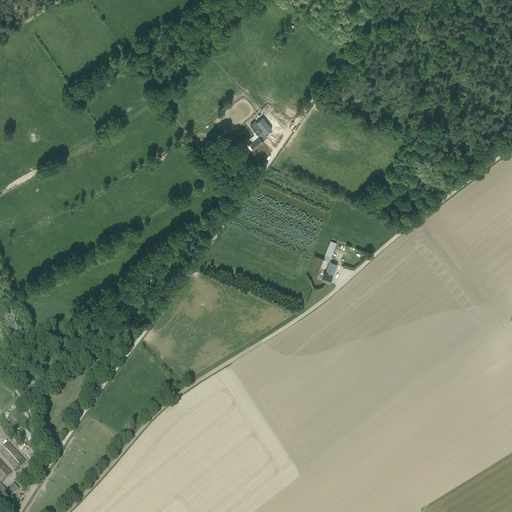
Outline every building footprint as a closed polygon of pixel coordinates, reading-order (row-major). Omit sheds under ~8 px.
[(255,121),(250,125),(258,136),(263,132),(263,131),(255,121)] [(263,132),(266,134),(272,129),(269,126),(263,131),(263,132)] [(259,136),(249,144),(254,150),(264,142),(259,136)] [(323,259),(329,261),(336,243),(330,241),(323,259)] [(337,264),(330,262),(326,273),(325,273),(322,280),(329,283),(331,277),(332,278),(333,275),(334,272),(337,264)] [(25,461),(8,443),(0,449),(0,453),(15,470),(25,461)] [(0,482),(1,483),(12,473),(0,460),(0,482)] [(19,490),(13,484),(6,490),(4,488),(0,491),(8,499),(7,499),(8,500),(9,500),(12,497),(11,496),(19,490)]
